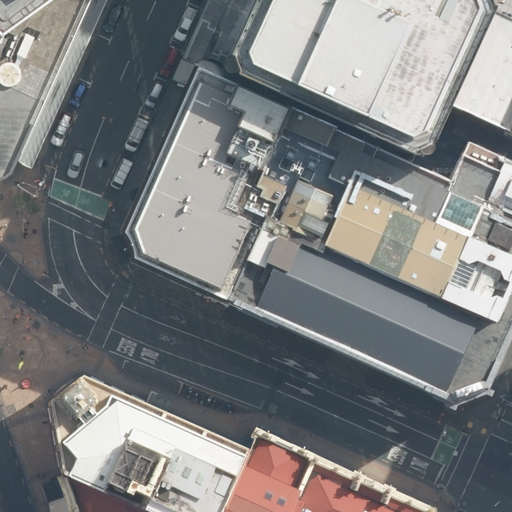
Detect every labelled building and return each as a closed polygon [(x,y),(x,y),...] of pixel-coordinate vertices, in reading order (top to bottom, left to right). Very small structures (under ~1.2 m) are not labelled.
[(0,0),(0,182),(1,183),(7,181),(12,179),(15,176),(17,171),(20,164),(33,170),(109,0),(0,0)] [(220,0),(202,43),(427,139),(443,101),(486,0),(220,0)] [(511,0),(486,0),(443,101),(511,130),(511,0)] [(241,208),(281,95),(191,58),(118,226),(128,252),(227,295),(264,218),(241,208)] [(487,379),(511,323),(511,155),(467,135),(449,167),(281,95),(241,208),(264,218),(227,295),(453,392),(487,379)] [(48,413),(59,473),(146,511),(222,511),(253,445),(168,407),(145,397),(96,375),(82,369),(65,383),(45,398),(48,413)] [(145,397),(168,407),(172,398),(150,388),(145,397)] [(222,511),(146,511),(59,473),(61,478),(42,484),(48,504),(49,511),(439,511),(442,507),(321,453),(261,427),(253,445),(222,511)]
